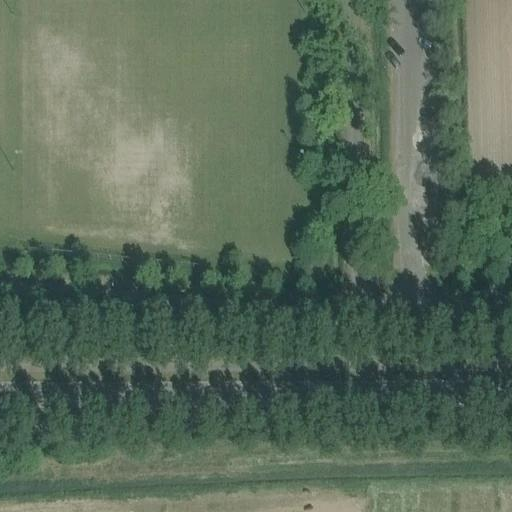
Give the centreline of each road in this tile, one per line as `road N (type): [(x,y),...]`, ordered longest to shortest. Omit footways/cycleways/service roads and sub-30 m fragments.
road 1 (tertiary): [(511,394),(0,395)]
road 2 (unclassified): [(360,314),(0,289)]
road 3 (unclassified): [(360,314),(355,0)]
road 4 (unclassified): [(360,314),(511,289)]
